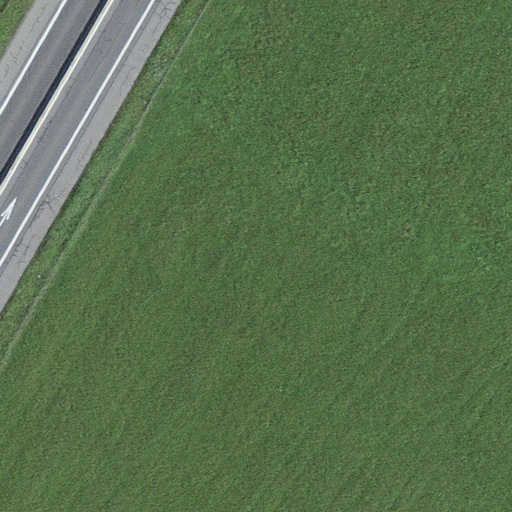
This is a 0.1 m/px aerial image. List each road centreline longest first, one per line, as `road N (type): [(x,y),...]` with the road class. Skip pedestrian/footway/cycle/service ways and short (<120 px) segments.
road 1 (trunk): [(0,231),(135,0)]
road 2 (trunk): [(86,0),(0,148)]
